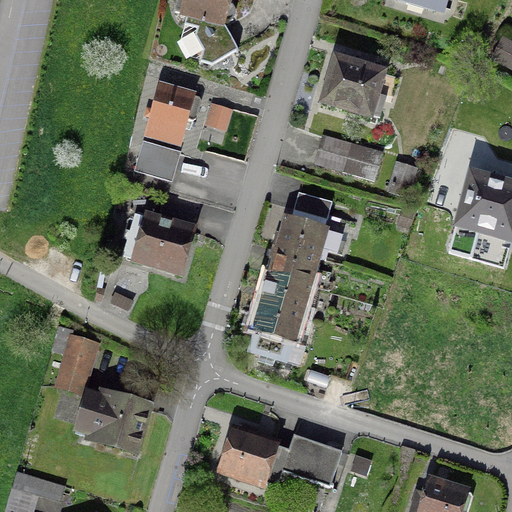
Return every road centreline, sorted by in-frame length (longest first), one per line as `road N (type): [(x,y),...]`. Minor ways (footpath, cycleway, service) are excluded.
road 1 (residential): [(310,0),(199,373)]
road 2 (residential): [(199,373),(511,472)]
road 3 (residential): [(199,373),(159,511)]
